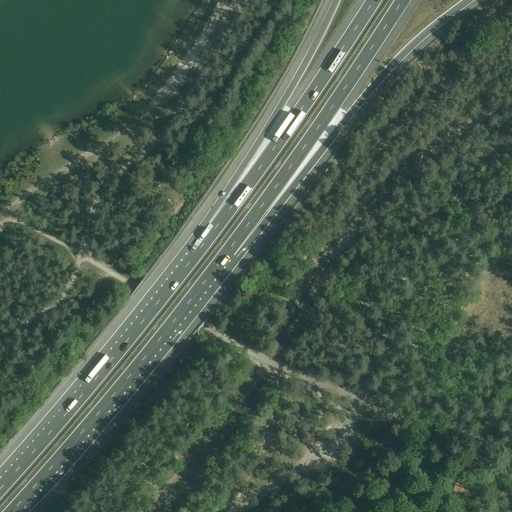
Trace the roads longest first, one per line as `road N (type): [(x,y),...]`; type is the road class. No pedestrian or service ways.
road 1 (unclassified): [(511,231),(451,257),(416,286),(343,427),(238,511)]
road 2 (track): [(272,360),(315,280),(368,209),(456,135),(511,101)]
road 3 (motorway): [(228,251),(378,79),(468,0)]
road 4 (motorway): [(9,511),(228,251)]
road 5 (motorway): [(197,252),(0,488)]
road 6 (motorway): [(372,0),(197,252)]
road 7 (motorway): [(228,251),(402,0)]
road 8 (motorway): [(336,0),(197,252)]
road 9 (unknown): [(0,390),(108,271)]
road 10 (track): [(360,394),(233,342)]
